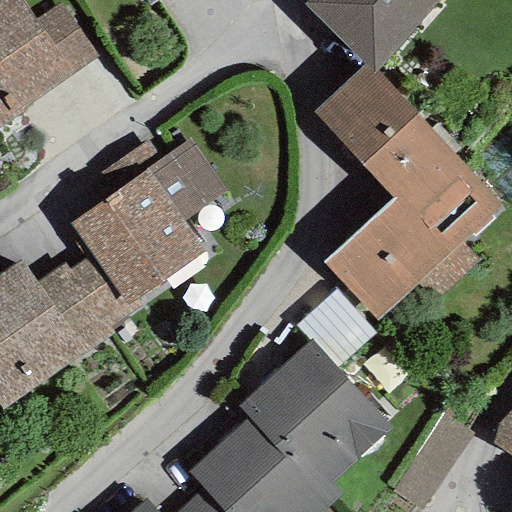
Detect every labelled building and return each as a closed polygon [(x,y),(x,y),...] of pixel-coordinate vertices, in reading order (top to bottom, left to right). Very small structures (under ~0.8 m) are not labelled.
[(0,0),(0,125),(73,76),(34,19),(21,0),(0,0)] [(436,0),(308,0),(303,5),(364,63),(372,72),(436,0)] [(60,3),(34,19),(73,76),(97,56),(60,3)] [(499,207),(372,72),(364,63),(311,113),(389,197),(320,261),(376,321),(499,207)] [(188,139),(159,159),(146,139),(100,171),(115,192),(69,225),(92,256),(126,304),(136,297),(204,249),(184,221),(225,192),(188,139)] [(142,306),(136,297),(126,304),(92,256),(70,271),(64,263),(36,283),(85,352),(112,333),(109,329),(142,306)] [(36,283),(20,262),(0,276),(0,408),(1,410),(85,352),(36,283)] [(237,408),(247,419),(284,460),(297,448),(330,484),(392,428),(312,340),(237,408)] [(511,409),(497,425),(492,444),(511,455),(511,409)] [(444,414),(393,490),(421,509),(472,433),(444,414)] [(284,460),(247,419),(187,472),(201,489),(223,511),(322,511),(341,496),(330,484),(297,448),(284,460)] [(223,511),(201,489),(176,511),(223,511)] [(131,511),(156,511),(146,499),(131,511)]
